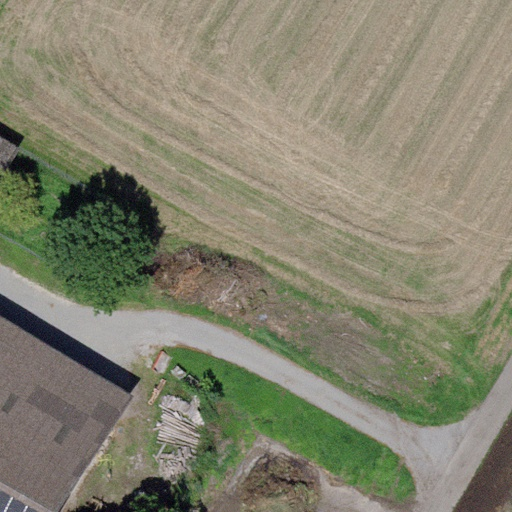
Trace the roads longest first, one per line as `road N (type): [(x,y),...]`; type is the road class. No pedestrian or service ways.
road 1 (track): [(0,275),(88,326),(191,338),(228,353),(464,478)]
road 2 (track): [(443,511),(511,397)]
